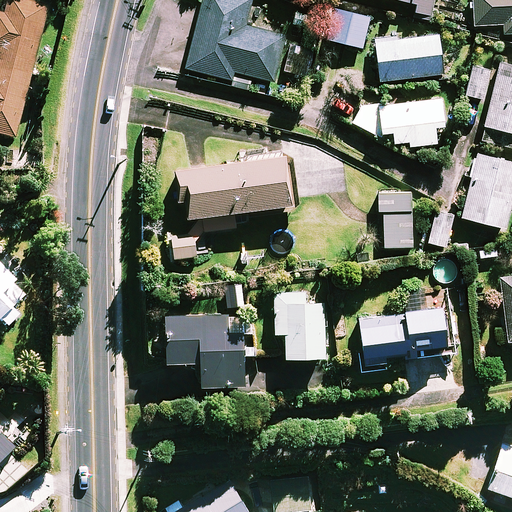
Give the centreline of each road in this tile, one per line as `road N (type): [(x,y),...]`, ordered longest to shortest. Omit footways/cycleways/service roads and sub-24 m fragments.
road 1 (secondary): [(118,0),(89,188),(95,511)]
road 2 (unknown): [(101,76),(290,113),(390,164)]
